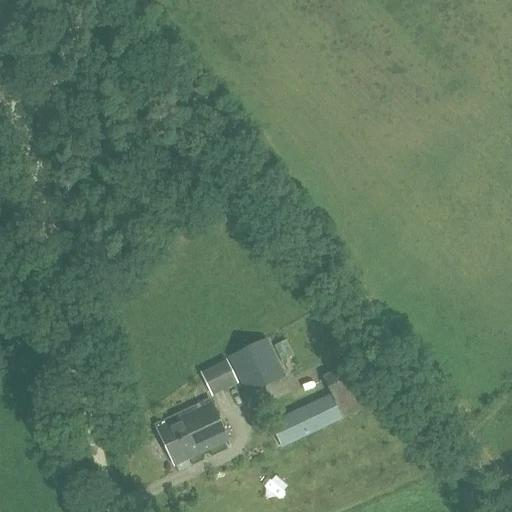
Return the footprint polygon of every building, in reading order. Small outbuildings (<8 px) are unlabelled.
[(231,175),(213,190),(223,202),(242,188),(231,175)] [(30,316),(24,320),(10,330),(22,348),(42,335),(30,316)] [(229,356),(249,396),(287,377),(266,339),(229,356)] [(201,372),(212,396),(239,384),(227,359),(201,372)] [(332,397),(283,420),(294,442),(342,419),(332,397)] [(174,465),(229,440),(212,402),(157,427),(174,465)]
